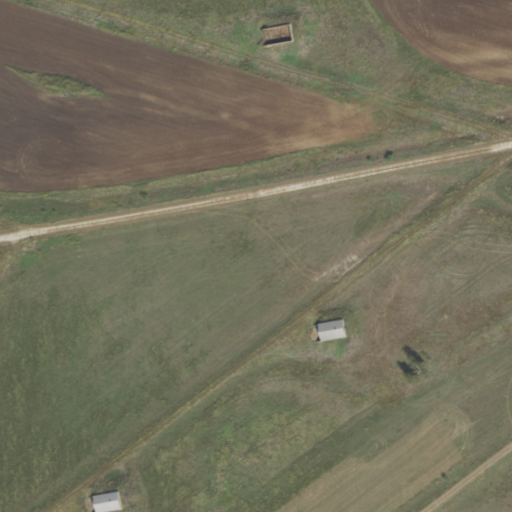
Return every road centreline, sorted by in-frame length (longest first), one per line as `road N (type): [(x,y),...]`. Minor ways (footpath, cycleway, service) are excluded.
road 1 (track): [(511,165),(48,511)]
road 2 (track): [(0,259),(36,233),(511,149)]
road 3 (track): [(511,136),(56,0)]
